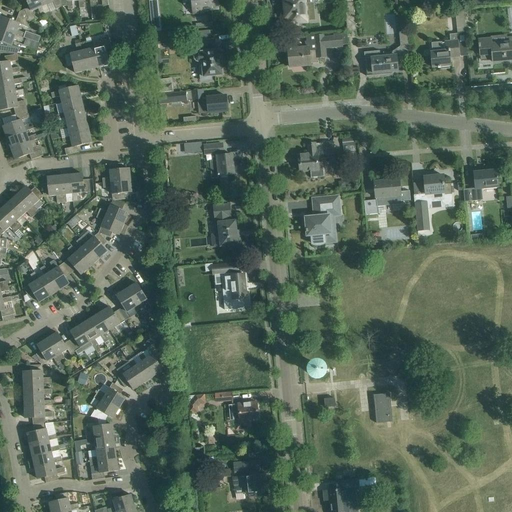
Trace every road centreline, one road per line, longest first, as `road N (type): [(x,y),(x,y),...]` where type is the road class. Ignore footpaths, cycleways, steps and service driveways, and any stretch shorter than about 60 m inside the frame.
road 1 (residential): [(298,511),(260,129)]
road 2 (residential): [(259,120),(360,112),(511,130)]
road 3 (residential): [(0,351),(74,310),(148,212),(146,173)]
road 4 (residential): [(6,181),(30,166),(144,156)]
road 5 (residential): [(150,138),(140,126),(128,0)]
road 6 (residential): [(259,120),(247,0)]
road 7 (residential): [(139,482),(127,452),(131,414),(170,385)]
